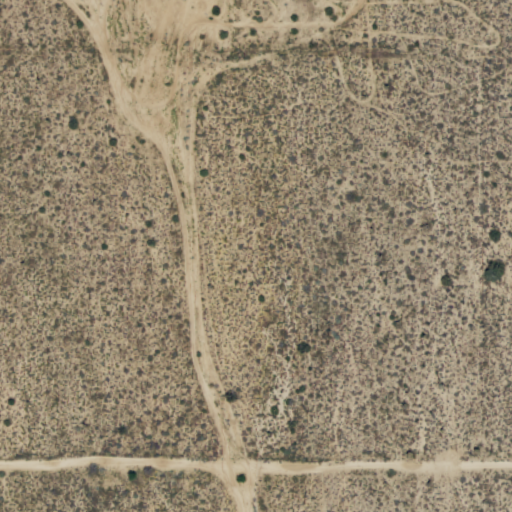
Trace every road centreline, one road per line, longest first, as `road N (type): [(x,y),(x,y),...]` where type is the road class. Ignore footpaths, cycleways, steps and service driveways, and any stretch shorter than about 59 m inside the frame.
road 1 (residential): [(0,463),(511,464)]
road 2 (track): [(83,0),(116,30),(185,179),(207,382),(239,464)]
